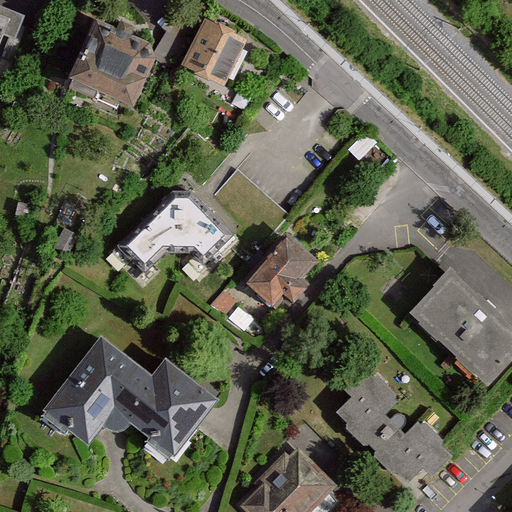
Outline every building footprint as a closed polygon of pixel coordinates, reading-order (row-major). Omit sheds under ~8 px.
[(0,20),(0,75),(19,28),(0,20)] [(199,31),(174,75),(223,102),(248,58),(199,31)] [(91,35),(65,95),(132,125),(158,64),(91,35)] [(167,207),(115,259),(142,287),(165,264),(183,262),(204,282),(237,248),(192,203),(167,207)] [(281,244),(236,296),(276,329),(320,277),(281,244)] [(511,363),(511,338),(451,282),(414,323),(488,390),(511,363)] [(111,345),(62,410),(104,442),(125,416),(176,454),(217,400),(170,365),(158,381),(111,345)] [(351,395),(334,413),(407,489),(421,475),(430,482),(453,460),(417,424),(402,439),(382,420),(398,404),(360,364),(342,384),(351,395)] [(287,451),(233,511),(315,511),(332,492),(287,451)]
